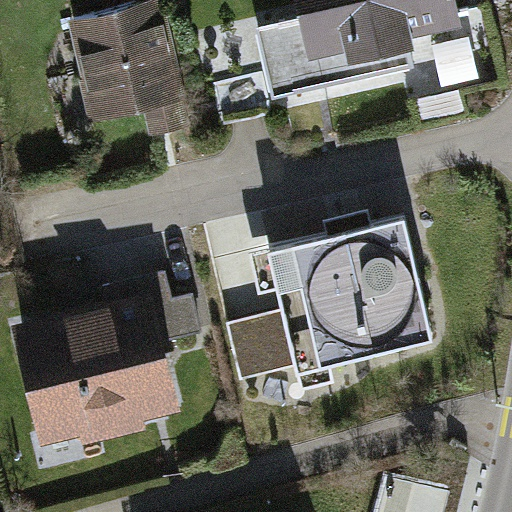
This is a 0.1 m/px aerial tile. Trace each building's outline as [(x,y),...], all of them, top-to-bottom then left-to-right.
[(186,122),(157,0),(143,0),(74,16),(89,82),(103,78),(110,112),(146,104),(152,129),(186,122)] [(456,18),(452,0),(301,0),(305,14),(280,19),(296,90),(414,63),(407,29),(456,18)] [(464,109),(459,89),(412,100),(417,120),(464,109)] [(406,214),(269,245),(284,307),(226,320),(240,379),(433,334),(406,214)] [(200,327),(192,292),(172,297),(165,270),(104,285),(110,308),(23,330),(48,427),(82,419),(85,429),(141,415),(138,405),(171,397),(156,338),(200,327)]
